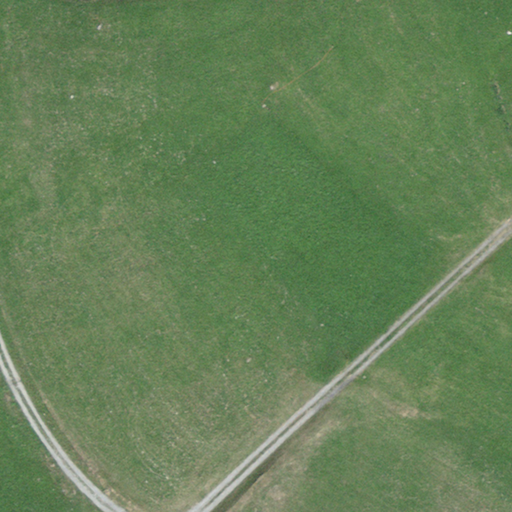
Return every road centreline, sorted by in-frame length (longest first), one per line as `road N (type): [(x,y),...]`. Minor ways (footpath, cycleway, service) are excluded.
road 1 (track): [(511,227),(199,511)]
road 2 (track): [(0,347),(38,433),(115,511)]
